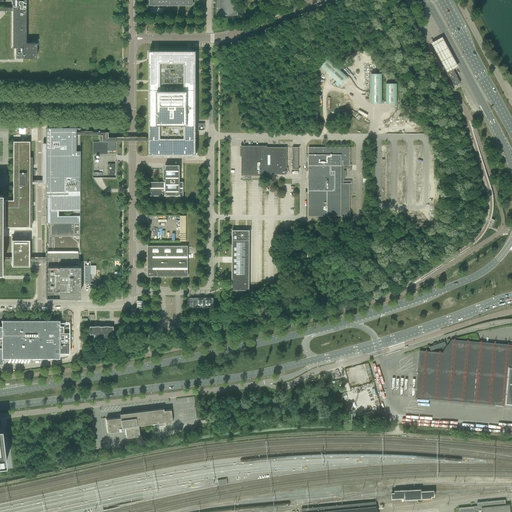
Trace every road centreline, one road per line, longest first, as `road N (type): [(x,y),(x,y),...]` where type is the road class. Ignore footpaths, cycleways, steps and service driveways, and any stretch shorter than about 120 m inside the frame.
road 1 (unclassified): [(0,416),(265,383),(314,359)]
road 2 (secondary): [(315,330),(0,393)]
road 3 (unclassified): [(131,291),(209,286),(211,136),(302,137)]
road 4 (secondary): [(0,406),(223,379),(314,359)]
road 5 (unclassified): [(359,137),(359,220),(302,219),(302,137)]
road 6 (unclassified): [(39,306),(39,103)]
road 7 (secondary): [(511,240),(478,275),(343,322)]
road 8 (unclassified): [(131,291),(132,103)]
road 9 (primary): [(426,0),(511,166)]
road 10 (unclassified): [(511,321),(382,358),(376,342)]
road 11 (primary): [(511,133),(441,0)]
road 12 (secondary): [(376,342),(511,296)]
